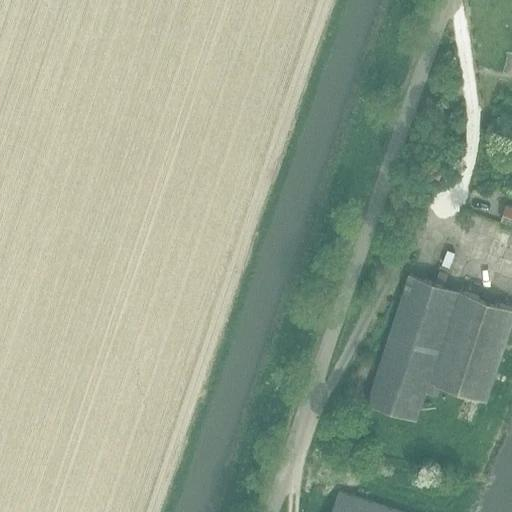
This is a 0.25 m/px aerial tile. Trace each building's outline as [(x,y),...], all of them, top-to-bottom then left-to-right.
[(424,160),(419,173),(437,180),(442,167),(424,160)] [(502,221),(511,224),(511,207),(507,206),(502,221)] [(511,231),(497,228),(490,256),(511,260),(511,231)] [(511,324),(511,307),(443,285),(447,274),(439,271),(435,282),(409,274),(367,403),(418,419),(426,393),(438,397),(442,385),(487,400),(511,324)] [(404,511),(405,511),(381,503),(378,511),(404,511)]
